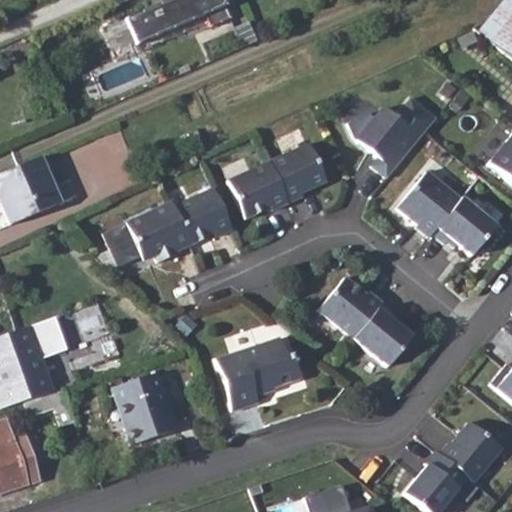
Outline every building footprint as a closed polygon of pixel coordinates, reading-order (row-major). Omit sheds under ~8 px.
[(162,0),(163,2),(122,19),(134,45),(203,14),(206,20),(209,27),(229,18),(220,0),(162,0)] [(511,0),(500,0),(477,32),(511,58),(511,0)] [(372,169),(386,181),(436,120),(418,105),(402,123),(385,109),(343,124),(350,143),(375,161),(372,169)] [(511,133),(486,167),(511,187),(511,133)] [(314,145),(270,163),(288,206),(307,198),(305,193),(329,184),(314,145)] [(39,156),(0,172),(0,204),(9,225),(59,202),(39,156)] [(288,206),(270,163),(224,182),(243,224),(288,206)] [(459,201),(426,174),(399,209),(419,225),(414,231),(427,242),(436,232),(459,201)] [(212,192),(172,210),(190,249),(230,231),(212,192)] [(496,228),(459,201),(436,232),(473,259),(496,228)] [(172,210),(170,204),(103,236),(117,266),(140,255),(143,262),(152,257),(156,265),(190,249),(172,210)] [(378,306),(344,279),(317,312),(353,340),(375,311),(378,306)] [(99,302),(57,314),(65,341),(107,330),(99,302)] [(412,338),(375,311),(353,340),(350,343),(386,371),(412,338)] [(28,326),(0,336),(0,386),(16,381),(23,401),(50,392),(28,326)] [(258,403),(256,397),(254,390),(273,385),(274,387),(289,383),(274,339),(214,358),(231,412),(258,403)] [(278,339),(274,339),(289,383),(297,381),(290,359),(285,361),(278,339)] [(511,359),(492,386),(511,401),(511,359)] [(153,375),(110,388),(128,446),(171,433),(153,375)] [(50,392),(23,401),(29,417),(54,409),(62,431),(73,426),(75,426),(61,389),(50,392)] [(503,449),(465,419),(438,453),(468,477),(476,483),(503,449)] [(5,421),(0,422),(0,494),(39,481),(24,435),(11,438),(5,421)] [(424,511),(438,511),(468,477),(438,453),(404,495),(424,511)] [(367,511),(366,508),(354,511),(347,511),(338,486),(302,498),(307,511),(367,511)]
